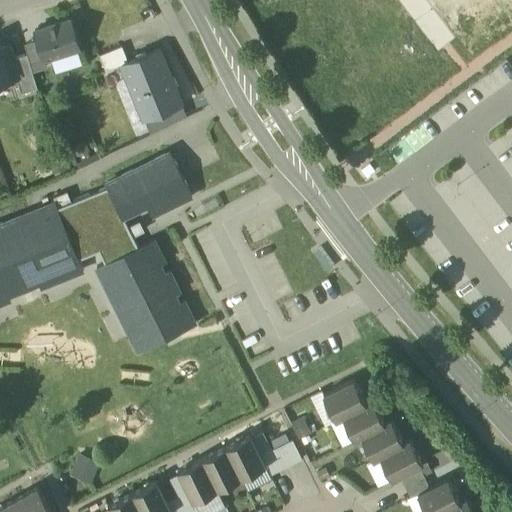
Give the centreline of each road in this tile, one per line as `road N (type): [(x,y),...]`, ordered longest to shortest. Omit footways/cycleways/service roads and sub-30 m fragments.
road 1 (tertiary): [(511,425),(334,221)]
road 2 (tertiary): [(193,0),(264,140),(334,221)]
road 3 (tertiary): [(334,221),(280,119),(196,0)]
